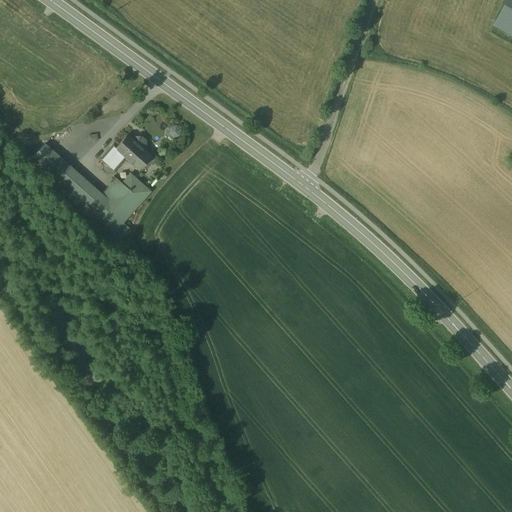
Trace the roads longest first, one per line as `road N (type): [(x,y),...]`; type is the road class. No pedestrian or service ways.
road 1 (secondary): [(306,187),(52,0)]
road 2 (secondary): [(511,389),(375,245),(306,187)]
road 3 (residential): [(374,0),(306,187)]
